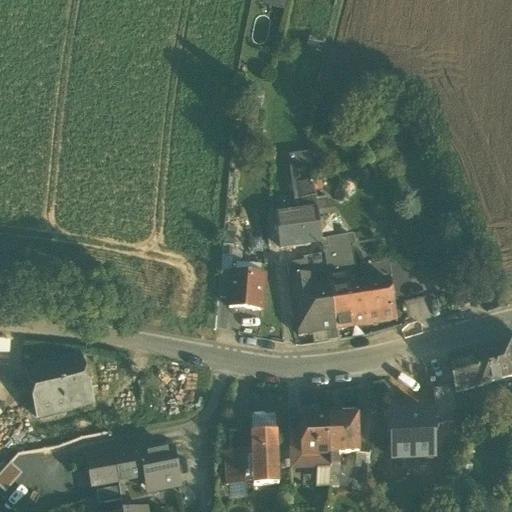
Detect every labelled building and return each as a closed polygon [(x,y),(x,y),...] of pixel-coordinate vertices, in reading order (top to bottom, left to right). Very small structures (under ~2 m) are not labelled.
[(272,8),(273,0),(260,0),(259,6),(272,8)] [(286,0),(273,0),(272,8),(284,11),(286,0)] [(316,96),(314,104),(318,112),(332,105),(328,97),(316,96)] [(260,126),(262,105),(246,103),(244,124),(260,126)] [(276,216),(278,227),(319,221),(318,216),(316,201),(310,152),(287,155),(296,214),(276,216)] [(331,200),(316,201),(318,216),(336,215),(336,210),(331,200)] [(280,248),(322,243),(322,241),(319,221),(278,227),(280,248)] [(324,254),(328,290),(347,287),(345,275),(354,274),(350,246),(346,247),(344,237),(322,241),(322,243),(324,254)] [(220,273),(231,274),(234,246),(223,245),(220,273)] [(445,252),(418,256),(421,274),(448,270),(445,252)] [(327,331),(335,330),(328,290),(324,254),(305,258),(306,262),(286,265),(299,335),(312,333),(327,331)] [(236,264),(235,274),(260,276),(261,266),(236,264)] [(231,274),(220,273),(218,297),(229,298),(231,274)] [(263,276),(260,276),(235,274),(231,274),(229,298),(228,308),(260,311),(263,276)] [(390,281),(347,287),(328,290),(335,330),(337,329),(396,321),(390,281)] [(339,339),(337,329),(335,330),(327,331),(328,340),(339,339)] [(313,343),(328,340),(327,331),(312,333),(313,343)] [(12,340),(0,339),(0,362),(11,363),(12,340)] [(452,385),(454,394),(472,389),(511,378),(511,352),(510,344),(448,361),(452,385)] [(25,368),(37,417),(92,401),(79,354),(25,368)] [(454,394),(452,385),(433,388),(438,417),(439,424),(440,424),(458,421),(454,394)] [(432,413),(391,415),(393,460),(433,458),(432,431),(438,431),(440,424),(439,424),(438,417),(432,418),(432,413)] [(250,415),(251,433),(276,432),(275,414),(250,415)] [(343,417),(329,417),(331,465),(338,465),(338,453),(356,452),(359,452),(357,416),(354,416),(354,414),(342,414),(343,417)] [(331,466),(331,465),(329,417),(301,418),(301,431),(302,459),(302,467),(317,466),(331,466)] [(28,429),(30,439),(40,437),(38,427),(28,429)] [(288,431),(289,459),(302,459),(301,431),(288,431)] [(278,484),(276,432),(251,433),(252,450),(252,456),(253,478),(253,483),(253,485),(278,484)] [(30,439),(0,443),(0,457),(42,450),(40,437),(30,439)] [(179,485),(173,459),(157,462),(155,453),(142,455),(140,445),(114,450),(119,478),(119,479),(144,474),(151,473),(154,489),(179,485)] [(172,449),(155,453),(157,462),(173,459),(172,449)] [(92,483),(119,478),(114,450),(87,455),(92,483)] [(356,452),(355,465),(368,466),(370,453),(359,452),(356,452)] [(225,457),(226,479),(253,478),(252,456),(225,457)] [(23,473),(10,462),(0,472),(0,488),(5,493),(23,473)] [(330,486),(338,486),(339,465),(338,465),(331,465),(331,466),(330,486)] [(364,491),(368,466),(355,465),(351,489),(364,491)] [(330,486),(331,466),(317,466),(316,487),(330,486)] [(147,490),(154,489),(151,473),(144,474),(147,490)] [(246,484),(229,484),(229,498),(246,498),(246,484)] [(118,486),(95,490),(98,504),(121,499),(118,486)]
